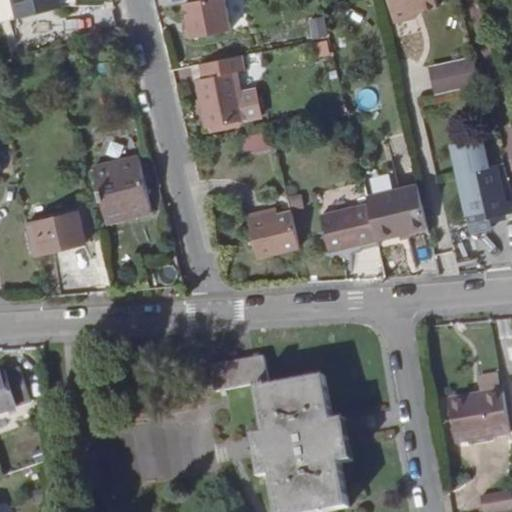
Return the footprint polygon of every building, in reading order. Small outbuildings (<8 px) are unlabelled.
[(12,0),(17,16),(61,5),(59,0),(12,0)] [(229,0),(190,0),(188,1),(191,19),(194,36),(234,27),(229,0)] [(437,0),(391,0),(395,17),(412,13),(411,8),(415,7),(438,1),(437,0)] [(311,38),(328,36),(325,16),(308,18),(311,38)] [(194,36),(191,19),(184,20),(189,37),(194,36)] [(474,55),(460,58),(465,83),(479,80),(474,55)] [(460,58),(432,64),(437,89),(465,83),(460,58)] [(247,116),(239,79),(203,87),(211,123),(247,116)] [(242,155),(270,147),(265,130),(237,138),(242,155)] [(108,221),(152,210),(138,156),(93,167),(108,221)] [(511,218),(499,168),(459,176),(471,227),(511,218)] [(430,228),(419,184),(369,195),(372,210),(379,239),(430,228)] [(57,215),(26,223),(32,253),(84,242),(74,205),(57,209),(57,215)] [(379,239),(372,210),(325,221),(334,255),(381,246),(379,239)] [(263,255),(302,246),(294,211),(269,217),(267,211),(253,214),(263,255)] [(183,283),(174,248),(148,255),(157,289),(183,283)] [(333,418),(325,374),(268,384),(267,379),(270,379),(265,352),(212,362),(215,388),(256,381),(263,431),(251,434),(259,478),(271,476),(277,511),(322,511),(348,507),(341,464),(353,461),(346,416),(333,418)] [(20,368),(0,375),(0,412),(30,401),(20,368)] [(502,384),(464,390),(470,429),(509,422),(502,384)] [(470,429),(464,390),(447,393),(455,431),(470,429)] [(486,511),(501,511),(511,510),(511,492),(484,497),(486,511)]
